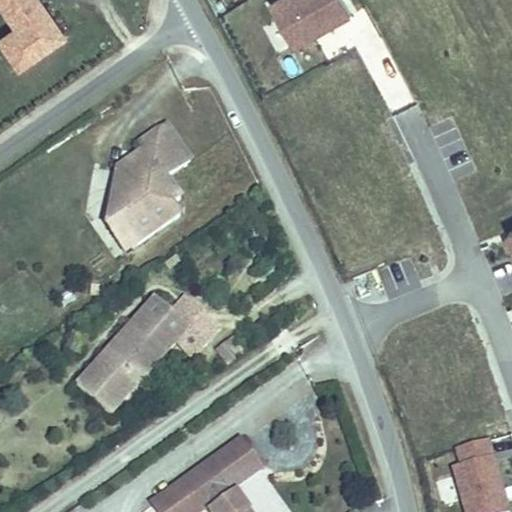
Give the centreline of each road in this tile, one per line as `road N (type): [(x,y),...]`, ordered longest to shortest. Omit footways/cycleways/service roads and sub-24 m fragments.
road 1 (residential): [(348,330),(196,14)]
road 2 (residential): [(0,152),(196,14)]
road 3 (residential): [(409,511),(348,330)]
road 4 (residential): [(410,118),(478,277)]
road 5 (residential): [(348,330),(478,277)]
